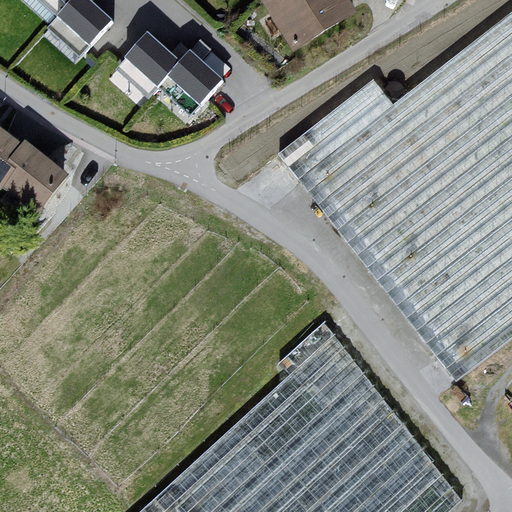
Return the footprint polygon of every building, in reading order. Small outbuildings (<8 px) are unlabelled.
[(39,0),(57,16),(71,0),(39,0)] [(112,19),(90,0),(71,0),(57,16),(47,27),(80,55),(112,19)] [(340,0),(256,0),(251,3),(281,48),(349,15),(340,0)] [(377,84),(283,156),(458,382),(511,340),(511,17),(395,108),(377,84)] [(180,60),(147,31),(115,67),(147,96),(157,85),(180,60)] [(222,78),(190,49),(180,60),(157,85),(190,114),(222,78)] [(0,139),(0,199),(24,217),(57,178),(14,144),(10,148),(0,139)] [(444,511),(458,498),(325,326),(283,364),(294,376),(146,511),(444,511)]
